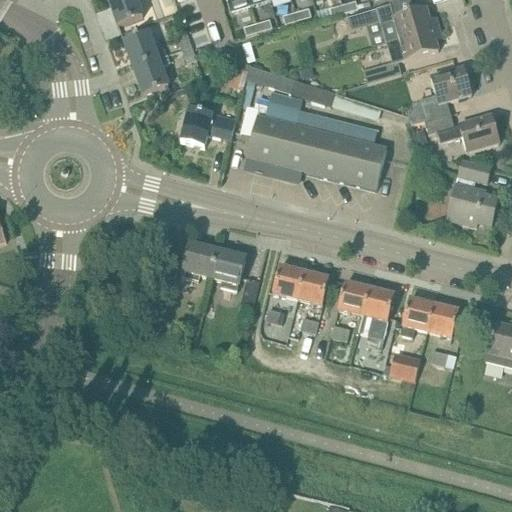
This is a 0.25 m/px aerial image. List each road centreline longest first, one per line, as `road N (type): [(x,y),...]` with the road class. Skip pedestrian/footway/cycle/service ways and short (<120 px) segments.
road 1 (tertiary): [(511,282),(102,186)]
road 2 (tertiary): [(0,437),(52,312),(59,214)]
road 3 (residential): [(83,0),(112,83),(70,89)]
